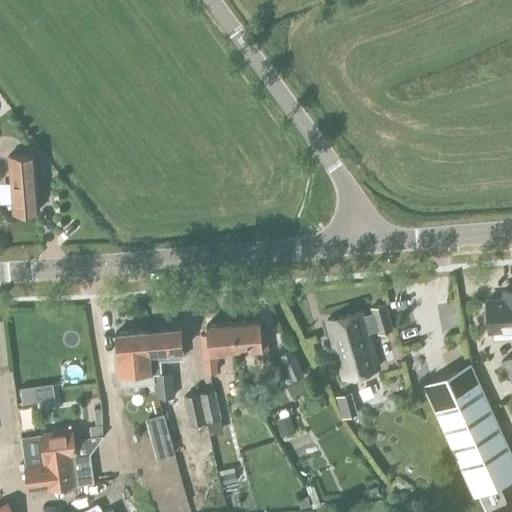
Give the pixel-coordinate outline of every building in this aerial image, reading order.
[(37,181),(35,153),(9,155),(14,212),(40,209),(38,194),(40,194),(39,181),(37,181)] [(511,288),(504,289),(505,298),(487,299),(488,309),(483,309),(484,320),(489,320),(490,330),(493,329),(494,338),(511,336),(511,288)] [(371,306),(372,311),(366,313),(364,306),(323,319),(341,380),(382,368),(372,331),(377,330),(378,333),(393,329),(386,302),(371,306)] [(234,322),(236,349),(257,348),(258,368),(270,367),(266,328),(261,328),(260,320),(234,322)] [(215,351),(236,349),(234,322),(207,324),(208,333),(202,333),(206,372),(217,371),(215,351)] [(152,372),(154,372),(163,371),(161,351),(165,351),(166,359),(184,357),(181,326),(148,329),(152,372)] [(120,376),(152,372),(148,329),(116,332),(120,376)] [(304,374),(293,348),(280,354),(291,380),(304,374)] [(511,356),(502,361),(511,383),(511,356)] [(320,358),(310,361),(319,386),(329,382),(320,358)] [(65,381),(80,382),(81,359),(66,359),(65,381)] [(405,366),(411,384),(430,377),(424,360),(405,366)] [(511,458),(469,364),(425,384),(476,494),(475,493),(511,476),(511,458)] [(163,371),(154,372),(156,397),(176,396),(173,370),(163,371)] [(200,392),(206,421),(222,417),(215,388),(200,392)] [(343,416),(344,416),(357,412),(351,391),(335,395),(339,406),(341,413),(341,417),(343,416)] [(184,395),(190,425),(206,421),(200,392),(184,395)] [(330,475),(350,464),(320,408),(300,418),(330,475)] [(175,454),(164,412),(146,417),(157,459),(175,454)] [(44,454),(25,457),(29,491),(75,485),(72,466),(62,467),(60,456),(77,453),(73,428),(41,432),(44,454)] [(246,503),(272,496),(263,460),(247,464),(250,476),(239,478),(246,503)] [(218,470),(220,501),(238,500),(236,469),(218,470)] [(103,482),(82,482),(82,494),(103,495),(103,482)] [(0,503),(0,511),(14,511),(9,500),(0,503)]
